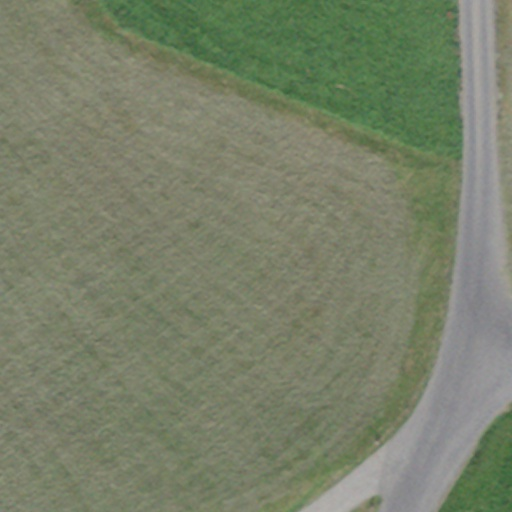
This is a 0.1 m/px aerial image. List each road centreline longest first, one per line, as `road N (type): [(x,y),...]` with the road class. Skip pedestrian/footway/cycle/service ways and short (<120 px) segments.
road 1 (unclassified): [(476,0),(485,257),(477,354)]
road 2 (unclassified): [(410,511),(446,444),(477,354)]
